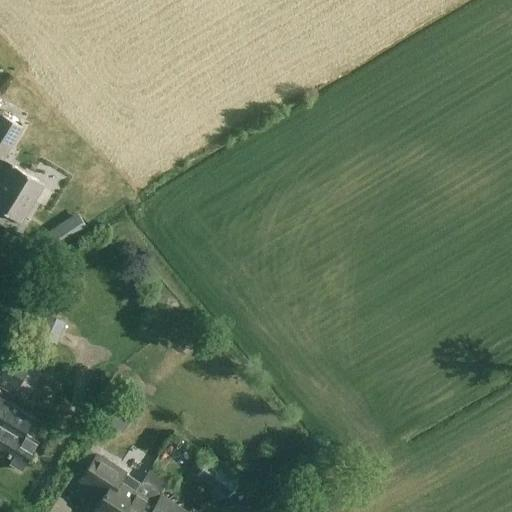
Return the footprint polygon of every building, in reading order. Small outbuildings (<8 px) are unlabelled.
[(0,114),(0,158),(3,160),(23,127),(0,114)] [(0,210),(20,223),(43,184),(12,165),(0,184),(0,210)] [(42,236),(52,251),(72,238),(62,222),(42,236)] [(0,301),(0,311),(1,312),(1,320),(11,320),(11,301),(0,301)] [(10,405),(0,399),(0,392),(7,378),(0,374),(0,459),(19,471),(37,442),(25,435),(34,420),(10,405)] [(123,391),(108,381),(95,400),(110,410),(123,391)] [(119,404),(133,414),(138,407),(123,397),(119,404)] [(121,511),(134,492),(140,483),(96,454),(79,480),(103,495),(92,511),(121,511)] [(142,455),(130,475),(150,487),(162,468),(142,455)] [(207,461),(197,475),(228,498),(239,483),(207,461)] [(134,492),(121,511),(183,511),(184,511),(151,490),(145,499),(134,492)]
